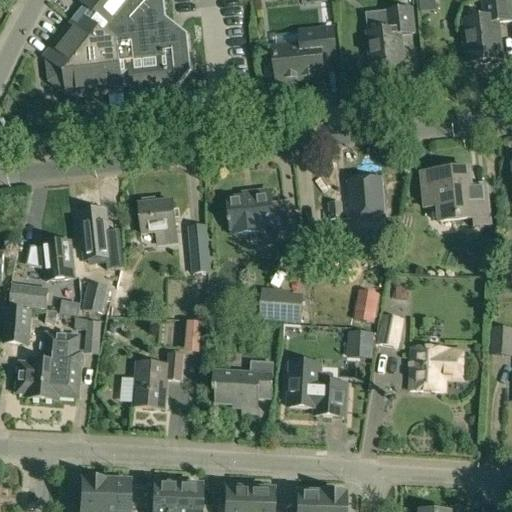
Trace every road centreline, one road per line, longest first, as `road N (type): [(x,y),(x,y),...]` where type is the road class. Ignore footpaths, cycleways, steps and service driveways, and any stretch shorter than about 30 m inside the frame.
road 1 (tertiary): [(0,174),(511,121)]
road 2 (residential): [(379,471),(22,451)]
road 3 (residential): [(511,481),(379,471)]
